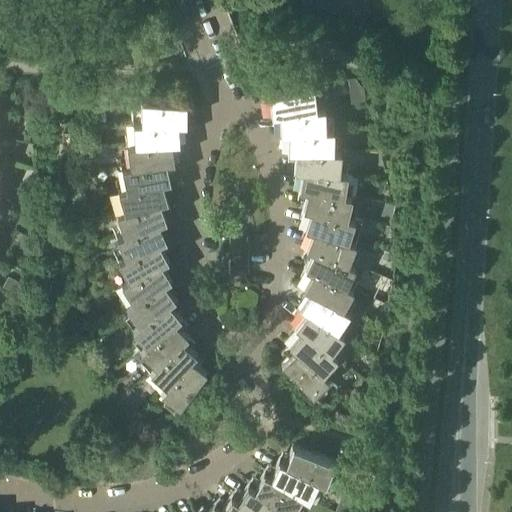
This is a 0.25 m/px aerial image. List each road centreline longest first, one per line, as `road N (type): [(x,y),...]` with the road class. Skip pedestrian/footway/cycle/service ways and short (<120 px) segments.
road 1 (secondary): [(455,511),(487,0)]
road 2 (residential): [(0,486),(51,500),(104,499),(199,472),(260,431),(258,387),(242,366)]
road 3 (residential): [(233,98),(200,150),(191,196),(200,290),(242,366)]
road 4 (residential): [(242,366),(264,319),(276,213),(255,135),(233,98)]
